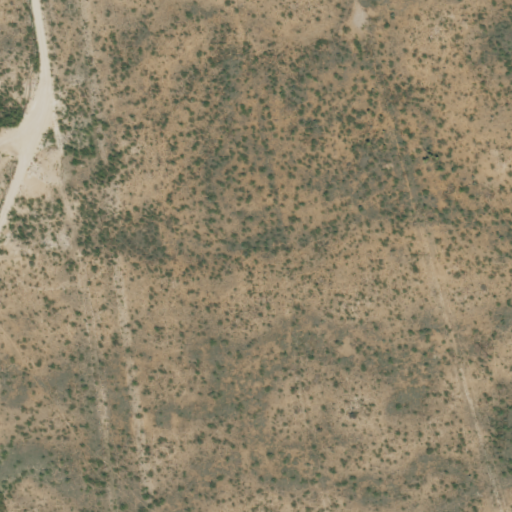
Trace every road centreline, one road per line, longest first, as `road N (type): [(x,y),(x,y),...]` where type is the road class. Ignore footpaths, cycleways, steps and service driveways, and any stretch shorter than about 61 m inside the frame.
road 1 (track): [(0,260),(48,106)]
road 2 (track): [(0,125),(48,106),(33,0)]
